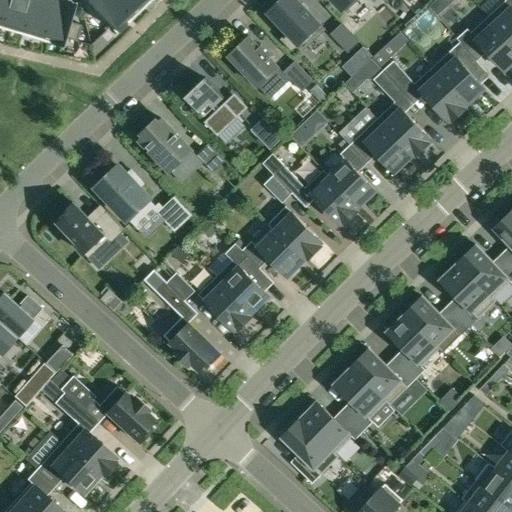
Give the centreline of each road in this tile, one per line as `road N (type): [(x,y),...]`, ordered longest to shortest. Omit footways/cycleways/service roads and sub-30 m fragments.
road 1 (tertiary): [(511,142),(337,306),(221,434)]
road 2 (residential): [(0,210),(214,0)]
road 3 (residential): [(0,233),(221,434)]
